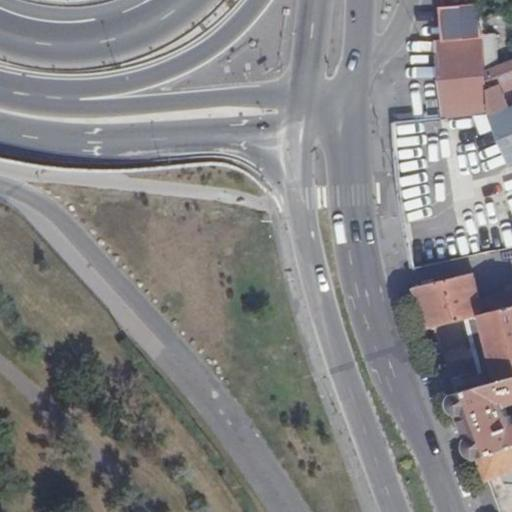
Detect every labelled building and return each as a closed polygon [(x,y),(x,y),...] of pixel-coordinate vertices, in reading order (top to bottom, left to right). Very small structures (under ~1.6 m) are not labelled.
[(446,0),(449,42),(488,40),(488,37),(485,0),(446,0)] [(488,37),(488,40),(491,72),(501,69),(498,37),(488,37)] [(443,43),(449,118),(478,116),(494,115),(493,104),(492,94),(491,72),(488,40),(449,42),(443,43)] [(511,64),(501,69),(491,72),(492,94),(502,90),(511,85),(511,64)] [(492,94),(493,104),(505,99),(502,90),(492,94)] [(493,104),(494,115),(495,118),(509,112),(505,99),(493,104)] [(500,130),(511,162),(511,110),(509,112),(495,118),(500,130)] [(494,115),(478,116),(486,136),(500,130),(495,118),(494,115)] [(511,209),(491,214),(499,253),(511,249),(511,209)] [(478,276),(422,288),(437,328),(471,320),(511,309),(511,294),(484,302),(478,276)] [(511,309),(471,320),(485,374),(501,370),(511,367),(511,309)] [(511,367),(501,370),(505,382),(511,380),(511,367)] [(511,380),(505,382),(461,395),(470,420),(477,418),(482,429),(475,432),(484,458),(511,447),(511,412),(508,402),(511,400),(511,380)] [(477,418),(470,420),(475,432),(482,429),(477,418)] [(511,447),(484,458),(493,481),(506,476),(511,473),(511,447)]
